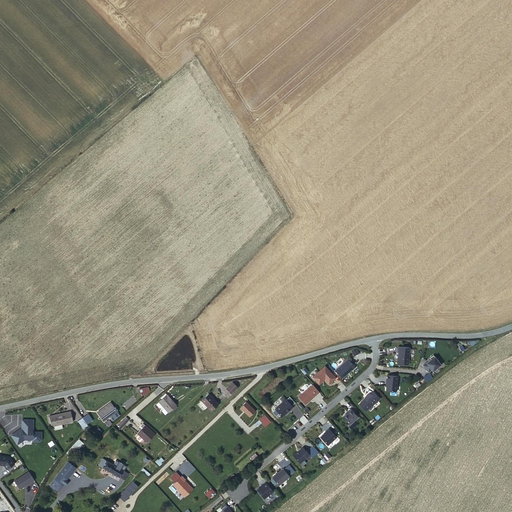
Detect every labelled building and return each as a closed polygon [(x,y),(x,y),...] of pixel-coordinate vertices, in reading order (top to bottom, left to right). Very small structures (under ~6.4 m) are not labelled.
[(407,348),(395,347),(395,351),(396,351),(396,353),(395,364),(405,365),(407,348)] [(429,360),(421,366),(427,373),(430,370),(431,371),(439,365),(431,355),(428,358),(429,360)] [(353,368),(345,360),(334,370),(341,378),(350,370),(350,371),(353,368)] [(321,380),(322,379),(323,380),(327,384),(334,378),(323,366),(310,378),(317,385),(322,380),(321,380)] [(426,382),(432,377),(428,373),(423,378),(426,382)] [(384,383),(384,384),(384,386),(384,391),(393,392),(395,377),(384,376),(384,383)] [(231,382),(225,388),(230,393),(236,387),(231,382)] [(316,392),(310,385),(297,398),(303,405),(314,395),(314,394),(316,392)] [(205,405),(209,409),(217,402),(208,392),(201,399),(205,405)] [(364,397),(364,398),(357,405),(363,412),(377,399),(371,392),(368,395),(367,394),(364,397)] [(165,398),(157,403),(159,407),(162,407),(163,408),(164,407),(165,407),(168,412),(168,413),(178,406),(170,394),(165,398)] [(292,406),(295,403),(289,397),(286,400),(292,406)] [(110,410),(113,408),(109,402),(93,413),(100,421),(101,420),(99,417),(105,414),(103,410),(108,407),(110,410)] [(253,412),(245,403),(240,408),(248,417),(253,412)] [(288,405),(277,415),(283,422),(294,412),(288,405)] [(116,412),(113,408),(110,410),(105,414),(99,417),(101,420),(100,421),(101,423),(116,412)] [(348,409),(345,412),(346,414),(345,415),(341,418),(348,425),(356,418),(348,409)] [(50,426),(53,426),(61,424),(72,421),(68,411),(47,417),(50,426)] [(85,414),(81,417),(86,425),(91,421),(85,414)] [(76,421),(83,429),(87,426),(86,425),(81,417),(76,421)] [(33,420),(21,420),(21,428),(10,435),(17,446),(24,441),(31,441),(31,442),(42,443),(42,432),(33,431),(33,420)] [(266,420),(260,425),(263,428),(269,424),(266,420)] [(136,434),(137,434),(143,440),(146,442),(154,434),(145,426),(136,434)] [(327,429),(323,432),(324,433),(322,434),(318,438),(326,446),(335,438),(327,429)] [(143,440),(137,434),(134,437),(140,443),(143,440)] [(75,453),(84,444),(80,440),(71,449),(75,453)] [(300,448),(290,456),(297,464),(307,456),(300,448)] [(10,457),(0,455),(0,465),(4,466),(7,470),(15,464),(10,457)] [(98,465),(125,480),(129,472),(102,458),(98,465)] [(67,461),(49,485),(58,492),(64,484),(66,485),(69,482),(67,480),(77,468),(67,461)] [(281,469),(271,478),(277,486),(288,478),(281,469)] [(34,481),(28,472),(14,481),(19,490),(34,481)] [(180,476),(172,485),(182,497),(191,490),(183,481),(184,480),(180,476)] [(132,481),(118,497),(122,501),(137,486),(132,481)] [(264,484),(256,490),(263,499),(271,492),(264,484)] [(209,499),(215,493),(211,488),(205,494),(209,499)]
